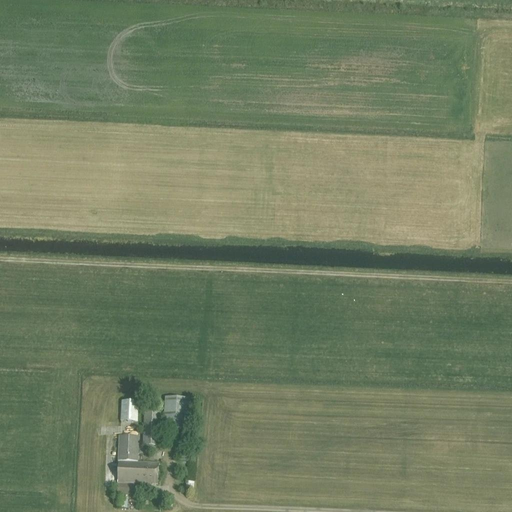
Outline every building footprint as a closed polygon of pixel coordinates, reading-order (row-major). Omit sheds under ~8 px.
[(212,51),(210,96),(256,99),(258,39),(243,38),(222,37),(212,51)] [(165,397),(163,430),(187,431),(189,399),(165,397)] [(120,421),(138,423),(139,402),(121,401),(120,421)] [(144,407),(142,445),(159,446),(161,408),(144,407)] [(117,485),(117,496),(135,497),(135,486),(143,486),(143,484),(157,485),(158,464),(137,463),(138,437),(119,436),(118,462),(117,485)]
